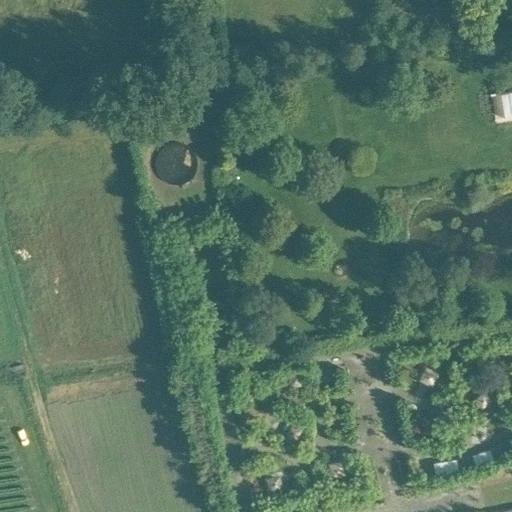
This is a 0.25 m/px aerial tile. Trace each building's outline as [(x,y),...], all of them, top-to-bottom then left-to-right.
[(511,6),(511,0),(491,0),(494,15),(511,12),(511,6)] [(168,149),(170,175),(198,173),(196,146),(168,149)] [(385,403),(388,403),(391,361),(376,361),(375,382),(364,381),(362,426),(384,427),(385,403)] [(178,445),(182,463),(194,460),(189,442),(178,445)] [(496,452),(478,458),(483,471),(501,465),(496,452)] [(442,479),(465,477),(464,464),(441,465),(442,479)]
